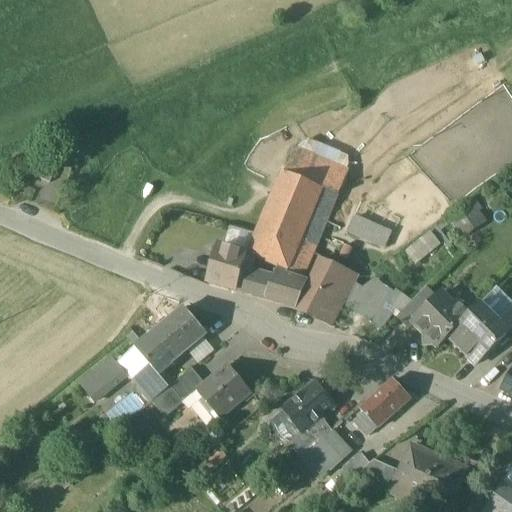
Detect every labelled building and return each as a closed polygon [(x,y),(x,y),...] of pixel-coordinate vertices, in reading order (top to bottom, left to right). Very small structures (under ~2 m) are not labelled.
[(285,174),(336,195),(346,170),(295,149),(285,174)] [(35,179),(49,185),(53,175),(39,170),(35,179)] [(336,195),(285,174),(251,254),(280,266),(277,272),(299,279),(316,237),(318,238),(325,223),(336,195)] [(353,202),(336,195),(325,223),(342,230),(353,202)] [(489,210),(465,226),(479,247),(503,231),(489,210)] [(379,250),(388,232),(351,213),(342,231),(379,250)] [(413,263),(437,248),(427,232),(403,246),(413,263)] [(341,270),(350,250),(337,244),(333,253),(317,246),(312,257),(341,270)] [(247,255),(219,247),(208,286),(236,294),(243,270),(247,255)] [(319,261),(298,311),(331,326),(356,277),(345,273),(319,261)] [(277,272),(243,270),(236,294),(265,302),(277,272)] [(299,279),(277,272),(265,302),(296,311),(308,282),(299,279)] [(363,291),(350,309),(382,331),(395,313),(386,305),(394,295),(377,281),(363,291)] [(451,305),(441,296),(413,324),(426,336),(426,345),(435,345),(439,349),(447,340),(470,316),(459,305),(451,305)] [(481,304),(470,316),(447,340),(459,351),(467,359),(466,359),(475,367),(487,355),(489,356),(507,338),(511,334),(506,328),(481,304)] [(185,309),(119,363),(144,393),(161,379),(158,376),(207,336),(185,309)] [(112,361),(94,375),(109,393),(127,379),(112,361)] [(252,394),(228,365),(205,384),(197,391),(198,392),(221,419),(252,394)] [(193,370),(173,387),(171,388),(184,403),(198,392),(197,391),(205,384),(193,370)] [(109,393),(94,375),(81,386),(95,404),(109,393)] [(511,375),(503,391),(511,396),(511,375)] [(161,379),(144,393),(152,403),(171,388),(173,387),(164,376),(161,379)] [(411,400),(394,381),(360,411),(378,430),(411,400)] [(336,408),(316,384),(282,412),(302,435),(302,436),(306,434),(320,421),(320,422),(336,408)] [(171,388),(152,403),(165,419),(184,403),(171,388)] [(320,422),(320,421),(306,434),(317,446),(331,434),(320,422)] [(306,434),(302,436),(302,435),(289,445),(301,460),(317,446),(306,434)] [(331,434),(317,446),(325,455),(339,443),(331,434)] [(325,455),(311,468),(322,479),(349,454),(339,443),(325,455)] [(465,472),(412,448),(400,474),(396,485),(421,496),(420,500),(447,511),(449,511),(461,484),(466,472),(465,472)] [(362,456),(342,472),(350,481),(353,479),(370,465),(362,456)] [(486,468),(470,461),(465,472),(466,472),(461,484),(476,490),(486,468)] [(386,467),(374,462),(370,465),(353,479),(376,489),(386,467)] [(400,474),(386,467),(376,489),(391,496),(396,485),(400,474)] [(511,469),(502,487),(511,493),(511,469)] [(511,511),(511,493),(502,487),(488,507),(495,511),(511,511)]
